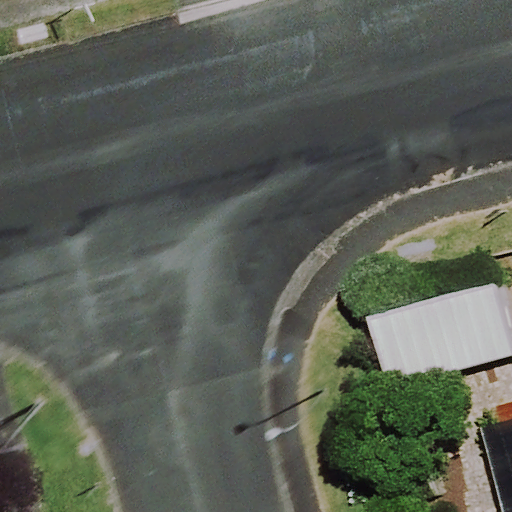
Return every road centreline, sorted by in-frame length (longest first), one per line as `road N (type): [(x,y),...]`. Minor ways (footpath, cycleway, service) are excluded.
road 1 (residential): [(108,162),(511,47)]
road 2 (residential): [(108,162),(200,511)]
